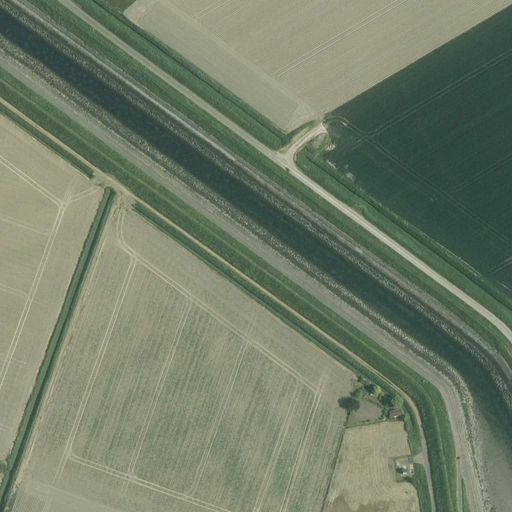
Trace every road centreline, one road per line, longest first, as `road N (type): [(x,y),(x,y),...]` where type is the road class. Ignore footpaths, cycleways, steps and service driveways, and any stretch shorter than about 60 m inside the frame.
road 1 (unclassified): [(511,338),(62,0)]
road 2 (track): [(420,427),(407,397),(0,101)]
